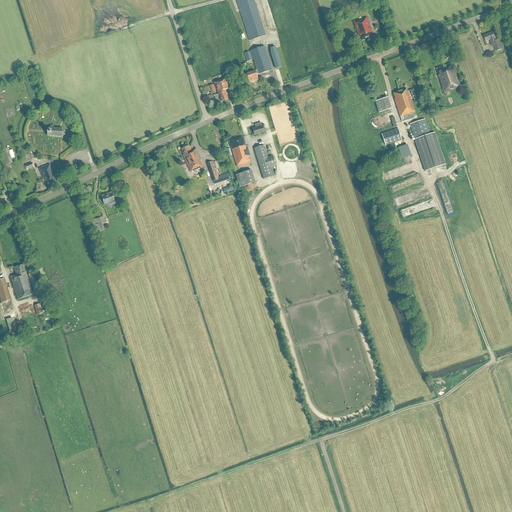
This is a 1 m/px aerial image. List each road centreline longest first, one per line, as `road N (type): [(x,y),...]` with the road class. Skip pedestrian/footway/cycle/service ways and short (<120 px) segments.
road 1 (tertiary): [(206,121),(511,6)]
road 2 (track): [(493,361),(432,402),(207,480)]
road 3 (track): [(430,185),(511,417)]
road 4 (tertiary): [(0,218),(206,121)]
road 5 (unclassified): [(168,0),(206,121)]
